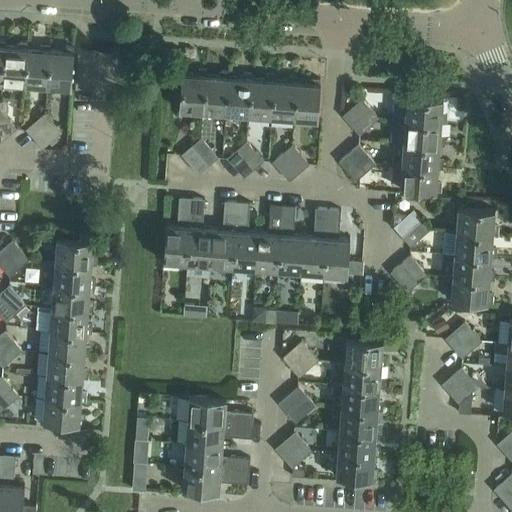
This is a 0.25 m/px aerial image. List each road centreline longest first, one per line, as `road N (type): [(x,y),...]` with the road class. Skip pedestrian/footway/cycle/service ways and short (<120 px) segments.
road 1 (residential): [(173,183),(325,195),(339,21)]
road 2 (unclassified): [(339,21),(88,0)]
road 3 (residential): [(259,511),(272,332)]
road 4 (unclassified): [(480,32),(339,21)]
